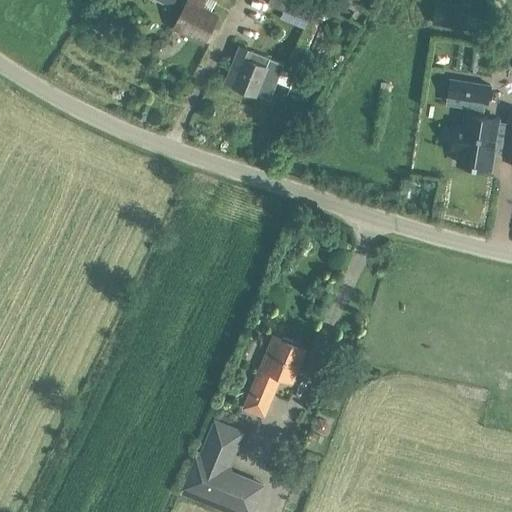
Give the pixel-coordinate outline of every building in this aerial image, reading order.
[(187,0),(173,28),(203,44),(219,15),(203,6),(206,0),(187,0)] [(299,26),(301,19),(314,24),(322,0),(268,0),(267,5),(284,12),(281,19),(299,26)] [(98,17),(89,19),(92,29),(100,27),(98,17)] [(467,28),(436,19),(431,38),(461,47),(467,28)] [(169,42),(162,39),(155,41),(152,47),(154,54),(160,58),(167,55),(171,49),(169,42)] [(284,65),(250,51),(240,47),(227,83),(270,100),(284,65)] [(491,86),(451,79),(447,104),(468,107),(464,130),(456,129),(453,148),(461,150),(459,164),(490,169),(493,154),(505,156),(509,124),(498,122),(498,119),(482,116),(485,102),(488,103),(491,86)] [(288,379),(300,348),(274,338),(246,407),(262,414),(278,375),(288,379)] [(231,468),(196,454),(180,494),(223,511),(253,511),(266,484),(231,468)]
